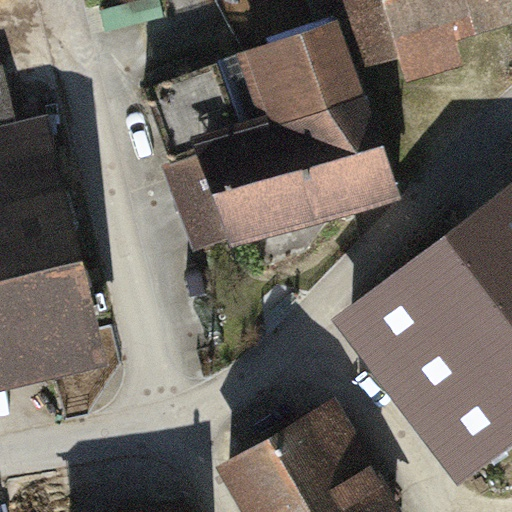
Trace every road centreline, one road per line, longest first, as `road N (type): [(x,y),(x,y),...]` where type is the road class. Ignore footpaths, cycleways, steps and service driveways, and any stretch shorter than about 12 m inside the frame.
road 1 (residential): [(66,0),(155,383),(197,427)]
road 2 (residential): [(511,124),(197,427)]
road 3 (residential): [(197,427),(0,462)]
